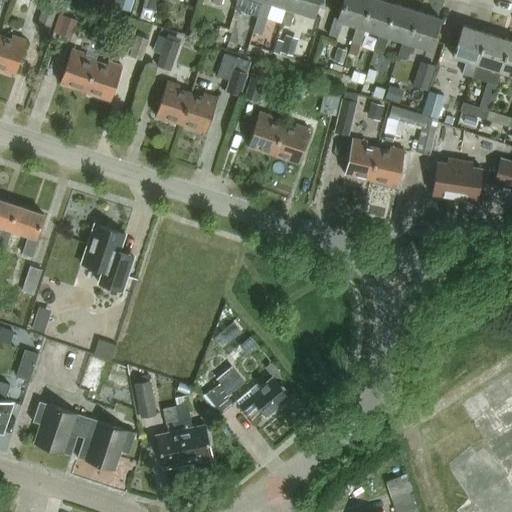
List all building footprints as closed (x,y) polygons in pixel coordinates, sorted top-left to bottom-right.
[(114,0),(113,4),(114,4),(131,10),(134,0),(114,0)] [(145,0),(144,7),(156,11),(159,0),(145,0)] [(267,0),(237,0),(236,8),(258,15),(263,0),(267,0)] [(290,7),(292,0),(267,0),(263,0),(258,15),(254,29),(263,32),(272,2),(286,6),(290,7)] [(295,9),(314,15),(318,0),(292,0),(290,7),(286,6),(281,22),(290,25),(295,9)] [(361,26),(369,0),(343,0),(338,18),(334,17),(329,34),(338,36),(343,20),(357,25),(361,26)] [(384,33),(394,3),(385,0),(369,0),(361,26),(357,25),(352,41),(361,44),(366,28),(380,32),(384,33)] [(44,3),(36,27),(48,31),(56,7),(44,3)] [(407,41),(417,10),(394,3),(384,33),(380,32),(375,48),(384,51),(389,35),(403,39),(407,41)] [(416,44),(430,48),(440,17),(417,10),(407,41),(403,39),(398,55),(407,58),(409,50),(413,52),(416,44)] [(65,16),(59,33),(72,38),(78,20),(65,16)] [(477,63),(487,32),(463,24),(453,55),(466,60),(477,63)] [(500,70),(510,40),(487,32),(477,63),(500,70)] [(0,35),(0,68),(15,73),(26,38),(12,34),(10,39),(0,35)] [(149,39),(137,34),(129,56),(142,60),(149,39)] [(294,54),(298,41),(286,37),(284,42),(277,39),(273,52),(280,55),(282,50),(294,54)] [(161,53),(165,42),(158,39),(154,50),(161,53)] [(157,65),(170,70),(179,43),(166,39),(165,42),(161,53),(157,65)] [(511,74),(511,40),(510,40),(500,70),(511,74)] [(334,59),(344,62),(348,49),(339,46),(334,59)] [(84,90),(94,61),(84,57),(86,52),(70,47),(59,82),(84,90)] [(94,61),(84,90),(111,99),(122,64),(108,59),(106,65),(94,61)] [(477,63),(466,60),(463,72),(473,75),(477,63)] [(419,62),(412,85),(426,90),(433,66),(419,62)] [(473,75),(497,83),(500,70),(477,63),(473,75)] [(343,67),(334,64),(332,70),(341,73),(343,67)] [(235,68),(227,91),(233,93),(240,95),(247,72),(235,68)] [(377,71),(370,68),(366,81),(374,83),(377,71)] [(354,71),(351,80),(363,84),(366,75),(354,71)] [(266,77),(265,76),(252,72),(244,97),(253,99),(258,101),(266,77)] [(181,123),(191,92),(180,89),(181,85),(167,80),(155,114),(181,123)] [(395,101),(399,88),(390,85),(386,98),(395,101)] [(206,131),(218,97),(204,93),(203,96),(191,92),(181,123),(206,131)] [(342,98),(334,130),(349,134),(357,101),(342,98)] [(439,117),(442,106),(426,101),(423,112),(439,117)] [(369,112),(382,115),(384,105),(372,102),(369,112)] [(464,103),(461,111),(485,119),(488,110),(464,103)] [(273,154),(284,123),(271,119),(273,115),(259,110),(248,145),(273,154)] [(509,127),(511,118),(488,110),(485,119),(509,127)] [(425,115),(416,151),(428,154),(437,118),(425,115)] [(467,115),(464,122),(475,125),(478,118),(467,115)] [(390,128),(406,128),(406,116),(390,117),(390,128)] [(284,123),(273,154),(299,162),(310,128),(296,123),(295,127),(284,123)] [(371,178),(378,148),(367,146),(368,142),(353,139),(345,172),(371,178)] [(378,148),(371,178),(397,184),(405,150),(392,147),(391,151),(378,148)] [(439,160),(433,193),(455,196),(462,160),(448,157),(447,162),(439,160)] [(511,161),(503,159),(495,183),(511,189),(511,161)] [(462,160),(455,196),(478,200),(484,169),(472,167),(473,162),(462,160)] [(103,270),(99,282),(123,290),(134,256),(120,251),(126,233),(95,223),(82,263),(103,270)] [(28,251),(37,254),(44,237),(35,233),(28,251)] [(40,292),(48,268),(33,263),(26,287),(40,292)] [(37,317),(33,328),(44,332),(48,321),(37,317)] [(0,325),(0,340),(10,343),(14,330),(0,325)] [(240,344),(247,352),(257,344),(250,335),(240,344)] [(97,340),(92,355),(111,362),(116,346),(97,340)] [(237,360),(247,352),(240,344),(230,352),(237,360)] [(24,357),(18,376),(30,380),(37,362),(24,357)] [(207,390),(205,391),(206,392),(206,393),(221,412),(234,402),(227,394),(230,392),(234,389),(234,390),(245,381),(231,365),(217,377),(220,381),(221,382),(219,384),(218,383),(208,392),(208,391),(207,390)] [(146,374),(132,377),(139,414),(153,411),(146,374)] [(235,399),(251,419),(260,412),(263,415),(287,396),(285,394),(286,391),(281,386),(279,386),(270,376),(259,386),(256,381),(235,399)] [(5,397),(10,383),(0,379),(0,430),(1,431),(7,413),(10,412),(14,400),(5,397)] [(40,399),(33,420),(41,423),(34,442),(51,448),(64,408),(40,399)] [(174,404),(187,459),(197,457),(198,460),(208,458),(207,455),(210,454),(204,423),(191,426),(189,418),(190,417),(187,402),(174,404)] [(175,461),(187,459),(174,404),(163,407),(166,423),(167,423),(169,431),(155,434),(162,465),(166,464),(167,467),(175,465),(175,461)] [(64,408),(51,448),(71,455),(85,415),(64,408)] [(91,416),(77,457),(98,464),(111,423),(91,416)] [(111,423),(98,464),(114,469),(121,449),(129,452),(136,432),(111,423)] [(392,496),(397,511),(418,511),(411,490),(392,496)]
